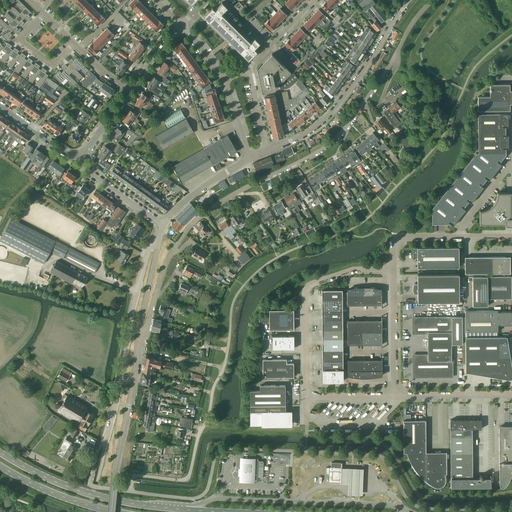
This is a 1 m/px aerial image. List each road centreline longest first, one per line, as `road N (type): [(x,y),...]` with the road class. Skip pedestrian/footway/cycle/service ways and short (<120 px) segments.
road 1 (residential): [(138,341),(163,267),(188,226),(328,144),(433,0)]
road 2 (unclassified): [(106,440),(90,485),(129,491),(134,475),(188,477),(240,288)]
road 3 (secondary): [(226,511),(93,495),(0,452)]
road 4 (unclassified): [(106,440),(136,291),(161,234)]
road 5 (residential): [(267,151),(328,115),(408,0)]
road 6 (residential): [(306,398),(309,285),(354,270),(393,269)]
road 7 (unclassified): [(111,511),(138,341)]
road 8 (unknown): [(457,374),(411,371),(409,268)]
road 9 (residential): [(393,397),(393,269)]
road 10 (secondary): [(0,466),(116,511)]
